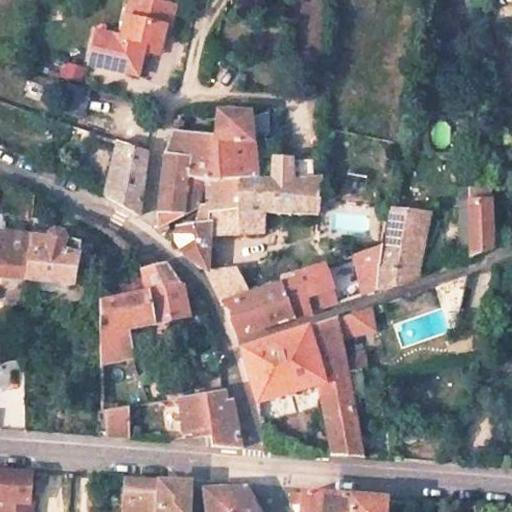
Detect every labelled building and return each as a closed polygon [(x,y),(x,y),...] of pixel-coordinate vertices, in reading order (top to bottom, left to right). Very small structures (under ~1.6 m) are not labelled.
[(144,2),(137,0),(134,0),(129,20),(138,23),(144,2)] [(177,11),(144,2),(138,23),(129,20),(124,40),(98,33),(89,64),(138,78),(146,48),(161,52),(166,31),(172,32),(177,11)] [(161,52),(146,48),(144,56),(159,60),(161,52)] [(61,78),(81,83),(84,68),(65,64),(61,78)] [(21,94),(41,99),(46,84),(26,78),(21,94)] [(60,111),(82,120),(91,98),(69,90),(60,111)] [(220,138),(177,135),(167,157),(190,159),(188,178),(211,178),(242,179),(257,179),(251,117),(222,117),(220,138)] [(432,146),(448,148),(452,124),(436,121),(432,146)] [(149,152),(120,142),(106,199),(139,219),(149,152)] [(190,159),(167,157),(157,231),(209,206),(211,178),(188,178),(190,159)] [(257,179),(242,179),(239,214),(263,215),(319,219),(321,185),(295,186),(292,161),(273,160),(272,179),(257,179)] [(242,179),(211,178),(209,206),(209,212),(239,214),(242,179)] [(492,185),(460,186),(461,249),(471,249),(467,200),(492,199),(492,185)] [(492,199),(467,200),(471,249),(472,255),(493,247),(492,199)] [(428,214),(394,209),(388,244),(384,245),(377,289),(411,277),(428,214)] [(239,214),(209,212),(207,228),(207,236),(209,236),(263,233),(263,215),(239,214)] [(207,228),(176,231),(175,236),(176,240),(182,252),(188,261),(194,266),(202,271),(207,272),(209,236),(207,236),(207,228)] [(30,238),(0,235),(0,278),(27,281),(30,238)] [(45,242),(30,238),(27,281),(75,286),(78,258),(80,243),(64,241),(60,237),(52,235),(48,236),(45,242)] [(385,243),(354,254),(362,294),(377,289),(384,245),(385,243)] [(137,248),(130,251),(135,262),(152,257),(137,248)] [(152,257),(135,262),(141,274),(162,267),(152,257)] [(289,284),(276,288),(291,318),(308,312),(301,297),(332,288),(324,264),(286,277),(289,284)] [(141,274),(146,294),(153,326),(179,320),(185,319),(178,289),(162,267),(141,274)] [(234,271),(207,272),(222,306),(249,297),(234,271)] [(249,297),(222,306),(236,337),(291,318),(276,288),(249,297)] [(146,294),(99,303),(101,336),(102,365),(130,358),(124,331),(153,326),(146,294)] [(335,319),(240,352),(256,404),(320,385),(333,456),(360,458),(350,400),(365,398),(360,370),(345,373),(341,355),(335,319)] [(366,369),(363,351),(341,355),(345,373),(360,370),(366,369)] [(224,392),(179,400),(184,437),(213,435),(213,448),(240,449),(232,400),(225,401),(224,392)] [(128,409),(106,413),(108,438),(131,439),(128,409)] [(28,511),(32,472),(0,469),(0,500),(8,501),(7,511),(1,510),(1,511),(28,511)] [(133,481),(127,480),(125,511),(188,511),(188,485),(159,485),(158,483),(133,481)] [(256,511),(244,490),(204,490),(206,511),(256,511)] [(346,511),(347,496),(289,493),(289,506),(300,506),(299,511),(346,511)] [(381,511),(383,498),(347,496),(346,511),(381,511)]
